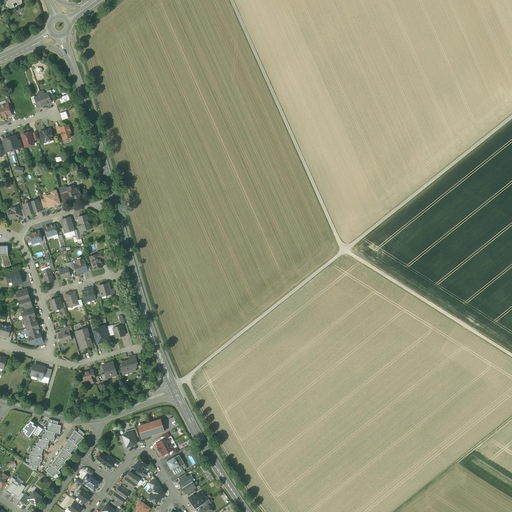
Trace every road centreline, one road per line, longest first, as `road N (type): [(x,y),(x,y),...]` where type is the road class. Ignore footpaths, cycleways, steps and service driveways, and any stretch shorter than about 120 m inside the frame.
road 1 (track): [(346,250),(231,0)]
road 2 (tertiary): [(72,63),(143,303)]
road 3 (track): [(175,384),(346,250)]
road 4 (track): [(346,250),(511,117)]
road 5 (track): [(346,250),(511,356)]
road 6 (track): [(511,419),(400,511)]
road 7 (tertiary): [(249,511),(179,392)]
road 8 (tertiary): [(173,394),(244,511)]
road 9 (track): [(264,511),(198,402)]
